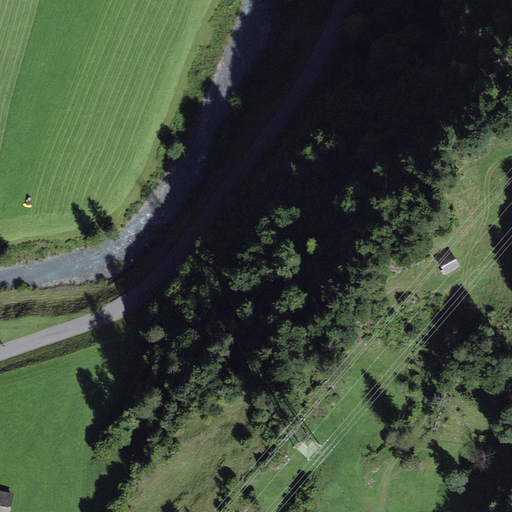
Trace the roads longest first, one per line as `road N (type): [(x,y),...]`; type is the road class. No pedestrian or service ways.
road 1 (unclassified): [(344,0),(305,83),(159,276),(109,313),(0,352)]
road 2 (track): [(381,511),(390,466),(432,412),(438,341),(466,270)]
